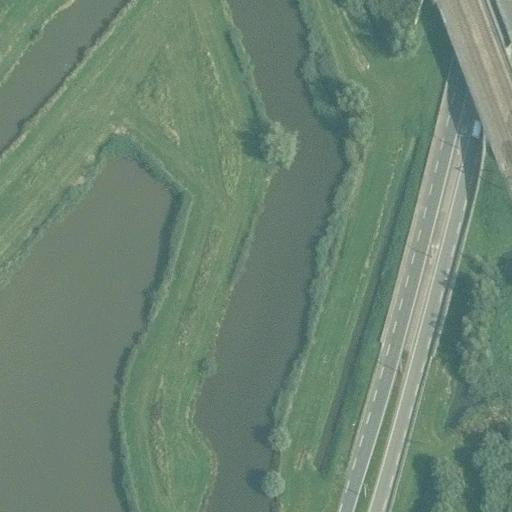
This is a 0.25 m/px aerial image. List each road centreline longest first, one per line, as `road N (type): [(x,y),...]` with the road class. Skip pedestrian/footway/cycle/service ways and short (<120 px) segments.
road 1 (primary): [(481,0),(453,128),(344,511)]
road 2 (primary): [(372,511),(506,0)]
